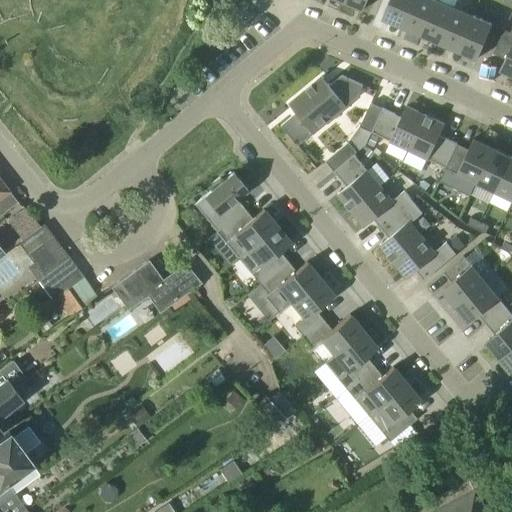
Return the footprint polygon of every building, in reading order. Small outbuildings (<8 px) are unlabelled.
[(368,0),(345,0),(345,1),(364,10),(368,0)] [(383,18),(402,26),(413,0),(390,0),(387,7),(383,18)] [(413,0),(402,26),(421,34),(435,0),(413,0)] [(435,0),(421,34),(440,42),(455,8),(437,0),(435,0)] [(440,42),(458,51),(473,16),(455,8),(440,42)] [(483,48),(493,24),(473,16),(458,51),(478,59),(483,48)] [(511,75),(511,33),(505,30),(494,53),(506,59),(500,70),(511,75)] [(306,90),(331,119),(358,96),(363,85),(343,75),(330,85),(323,76),(306,90)] [(299,145),(331,119),(306,90),(290,103),(298,112),(282,125),(299,145)] [(361,126),(372,131),(383,108),(372,102),(361,126)] [(383,108),(372,131),(410,150),(426,115),(407,106),(402,117),(383,108)] [(445,124),(426,115),(410,150),(447,167),(458,144),(440,135),(445,124)] [(476,182),(493,147),(474,139),(469,149),(458,144),(447,167),(446,168),(476,182)] [(326,160),(334,170),(355,154),(358,152),(349,142),(326,160)] [(495,191),(511,156),(493,147),(476,182),(495,191)] [(381,186),(355,154),(334,170),(347,186),(338,194),(352,210),(381,186)] [(511,156),(495,191),(511,199),(511,156)] [(194,204),(216,231),(245,208),(236,198),(245,192),(245,191),(248,189),(233,172),(223,180),(220,177),(211,185),(214,188),(194,204)] [(0,197),(9,191),(0,179),(0,197)] [(374,219),(382,228),(414,202),(405,191),(393,200),(381,186),(352,210),(365,226),(374,219)] [(0,215),(18,202),(9,191),(0,197),(0,215)] [(380,245),(394,261),(423,237),(411,223),(423,213),(414,202),(382,228),(389,237),(380,245)] [(247,249),(277,225),(264,209),(253,218),(245,208),(216,231),(238,257),(247,249)] [(471,218),(468,225),(477,229),(480,222),(471,218)] [(489,226),(480,222),(477,229),(486,234),(489,226)] [(70,257),(44,224),(28,236),(23,240),(19,243),(43,276),(44,276),(70,257)] [(238,257),(267,278),(294,255),(286,245),(291,241),(277,225),(247,249),(238,257)] [(435,252),(423,237),(394,261),(407,278),(416,270),(425,280),(457,254),(447,242),(435,252)] [(511,253),(511,250),(511,244),(505,241),(502,248),(511,253)] [(278,286),(291,302),(320,278),(307,261),(303,265),(294,255),(267,278),(276,288),(278,286)] [(457,305),(486,281),(464,255),(444,272),(452,282),(443,289),(457,305)] [(56,296),(57,297),(84,278),(84,277),(75,284),(84,276),(70,257),(44,276),(43,276),(38,279),(53,299),(56,296)] [(163,279),(149,260),(112,286),(129,309),(147,296),(165,283),(163,279)] [(189,292),(199,284),(183,264),(163,279),(165,283),(147,296),(161,314),(189,292)] [(69,314),(97,295),(84,278),(57,297),(69,314)] [(334,294),(320,278),(291,302),(304,317),(295,325),(303,336),(323,319),(315,309),(334,294)] [(508,308),(486,281),(457,305),(470,322),(479,314),(487,324),(508,308)] [(95,323),(116,306),(108,296),(87,313),(95,323)] [(511,312),(508,308),(487,324),(496,334),(486,342),(500,358),(511,348),(511,312)] [(333,353),(334,354),(363,330),(350,314),(332,329),(323,319),(303,336),(312,346),(321,338),(333,353)] [(363,330),(334,354),(333,353),(323,361),(346,388),(374,365),(366,355),(377,346),(363,330)] [(511,348),(500,358),(511,372),(511,348)] [(25,380),(24,379),(11,361),(0,368),(0,399),(14,389),(14,388),(25,380)] [(346,388),(368,415),(407,383),(393,366),(382,375),(374,365),(346,388)] [(407,383),(368,415),(389,441),(417,419),(409,409),(413,405),(413,406),(421,399),(407,383)] [(22,399),(19,395),(14,389),(0,399),(0,431),(19,417),(11,407),(22,399)] [(297,410),(278,390),(260,407),(276,425),(297,410)] [(81,437),(100,424),(92,413),(73,426),(81,437)] [(37,468),(25,453),(41,441),(28,424),(13,436),(9,431),(0,438),(0,487),(7,483),(14,492),(15,491),(41,473),(37,468)] [(486,511),(469,480),(415,508),(417,511),(486,511)] [(0,511),(23,511),(27,509),(26,509),(27,508),(15,491),(14,492),(1,501),(0,502),(0,511)] [(154,511),(173,511),(167,503),(154,511)]
